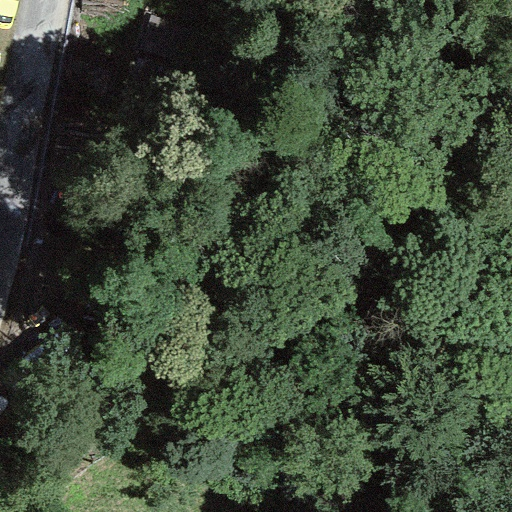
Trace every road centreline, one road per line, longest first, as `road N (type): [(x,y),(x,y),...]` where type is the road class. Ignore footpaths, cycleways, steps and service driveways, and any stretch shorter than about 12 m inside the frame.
road 1 (track): [(0,500),(140,412),(282,301),(410,139),(434,74),(440,0)]
road 2 (tertiary): [(0,225),(47,0)]
